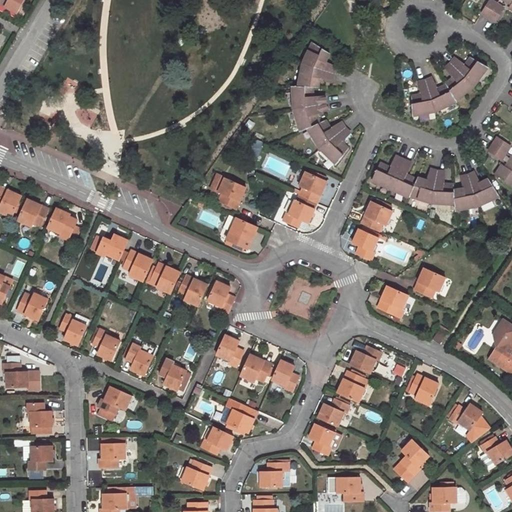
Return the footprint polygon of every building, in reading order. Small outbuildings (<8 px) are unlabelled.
[(0,0),(0,3),(18,13),(24,0),(0,0)] [(485,14),(488,16),(497,3),(491,0),(489,0),(482,12),(485,14)] [(497,3),(488,16),(492,18),(495,20),(503,7),(497,3)] [(302,63),(333,73),(335,69),(336,67),(326,62),(330,53),(313,42),(302,63)] [(453,60),(449,63),(473,86),(487,67),(471,58),(465,65),(454,58),(453,60)] [(332,77),(333,73),(302,63),(298,86),(313,87),(318,87),(319,77),(332,80),(332,77)] [(446,83),(446,85),(456,100),(473,86),(449,63),(447,66),(445,68),(453,77),(446,83)] [(428,78),(425,80),(435,111),(457,101),(456,100),(446,85),(436,89),(431,78),(428,78)] [(435,111),(425,80),(421,81),(418,82),(421,94),(410,96),(412,116),(435,111)] [(314,97),(313,87),(298,86),(292,85),(293,108),(325,103),(325,99),(324,97),(314,97)] [(326,106),(325,103),(293,108),(300,130),(307,127),(319,122),(316,114),(327,108),(326,106)] [(325,120),(319,122),(307,127),(319,148),(345,127),(343,124),(341,122),(331,128),(325,120)] [(347,130),(345,127),(319,148),(336,163),(348,147),(341,141),(350,132),(347,130)] [(263,141),(251,136),(253,152),(257,154),(263,141)] [(494,141),(492,144),(505,153),(510,145),(496,137),(494,141)] [(505,153),(492,144),(490,147),(488,150),(502,158),(505,153)] [(389,187),(402,158),(399,157),(395,155),(390,167),(379,162),(371,180),(389,187)] [(511,156),(506,166),(502,164),(495,174),(511,184),(511,156)] [(407,160),(402,158),(389,187),(409,194),(416,179),(406,174),(411,162),(407,160)] [(417,177),(416,179),(409,194),(431,201),(437,170),(434,169),(430,168),(427,180),(417,177)] [(441,170),(437,170),(431,201),(455,203),(454,189),(453,183),(443,184),(444,171),(441,170)] [(303,187),(299,195),(317,203),(327,181),(323,179),(314,175),(307,172),(306,171),(299,185),(303,187)] [(471,173),(467,174),(478,205),(499,195),(488,178),(480,181),(474,171),(471,173)] [(463,188),(454,189),(455,203),(456,209),(478,205),(467,174),(464,175),(461,176),(463,188)] [(246,187),(225,178),(218,192),(222,193),(219,200),(236,209),(246,187)] [(0,187),(0,188),(0,211),(12,217),(21,197),(0,187)] [(27,199),(18,220),(31,226),(33,223),(40,227),(49,209),(27,199)] [(286,212),(283,220),(297,226),(301,219),(308,222),(314,209),(295,200),(289,213),(286,212)] [(371,201),(361,223),(379,231),(382,223),(386,225),(393,210),(390,209),(383,206),(374,202),(371,201)] [(56,208),(47,228),(61,234),(60,237),(68,240),(68,239),(74,227),(75,225),(67,221),(70,215),(56,208)] [(237,217),(227,239),(239,244),(237,248),(243,251),(245,247),(248,248),(258,227),(237,217)] [(74,227),(68,239),(74,241),(79,229),(74,227)] [(364,227),(363,230),(378,238),(385,241),(387,236),(381,233),(380,235),(364,227)] [(378,238),(363,230),(359,229),(353,242),(359,245),(356,253),(371,260),(374,253),(372,251),(378,238)] [(105,254),(119,260),(128,241),(114,234),(111,242),(103,238),(103,239),(98,251),(96,253),(104,257),(105,254)] [(98,251),(103,239),(96,237),(91,248),(98,251)] [(239,244),(227,239),(225,243),(237,248),(239,244)] [(129,275),(143,282),(153,260),(131,251),(123,267),(131,271),(129,275)] [(171,293),(180,273),(158,263),(156,268),(150,280),(158,284),(156,287),(171,293)] [(150,280),(156,268),(153,267),(147,282),(156,287),(158,284),(150,280)] [(445,277),(424,267),(414,289),(432,297),(435,289),(439,291),(445,277)] [(0,274),(0,302),(2,304),(9,287),(2,283),(5,277),(0,274)] [(198,306),(208,285),(186,275),(178,293),(186,296),(184,300),(198,306)] [(2,283),(9,287),(12,280),(5,277),(2,283)] [(228,313),(235,297),(228,294),(231,288),(216,282),(208,300),(222,307),(221,309),(228,313)] [(408,294),(388,285),(378,307),(395,315),(398,308),(402,309),(408,294)] [(25,293),(17,310),(38,320),(48,300),(34,293),(32,297),(25,293)] [(74,320),(75,318),(67,314),(60,329),(67,332),(64,339),(68,341),(78,346),(87,326),(74,320)] [(76,316),(75,318),(74,320),(87,326),(89,321),(76,316)] [(511,325),(506,322),(501,330),(495,331),(493,335),(496,347),(489,359),(511,373),(511,325)] [(439,328),(448,334),(450,331),(440,325),(439,328)] [(90,343),(93,344),(100,329),(97,328),(90,343)] [(100,329),(93,344),(101,347),(98,354),(102,356),(111,360),(120,341),(107,335),(107,333),(100,329)] [(438,331),(433,339),(440,344),(445,335),(438,331)] [(239,341),(225,335),(216,355),(230,361),(229,364),(237,367),(244,352),(236,348),(239,341)] [(126,358),(133,344),(129,342),(122,357),(126,358)] [(140,347),(133,344),(126,358),(134,362),(131,369),(135,371),(144,375),(154,356),(139,349),(140,347)] [(350,365),(370,373),(376,360),(379,361),(380,358),(382,353),(367,346),(364,354),(357,351),(350,365)] [(250,355),(241,375),(254,381),(255,378),(264,382),(266,376),(270,368),(272,364),(250,355)] [(166,358),(159,374),(167,377),(164,384),(168,386),(178,390),(187,371),(173,365),(174,362),(166,358)] [(280,360),(272,379),(287,386),(286,389),(292,391),(299,376),(292,373),(294,367),(280,360)] [(6,373),(6,387),(27,387),(27,372),(20,372),(20,364),(3,364),(3,373),(6,373)] [(352,369),(351,372),(365,378),(366,376),(352,369)] [(338,393),(358,402),(364,388),(361,387),(365,378),(351,372),(348,371),(338,393)] [(27,372),(27,387),(28,390),(39,390),(38,372),(27,372)] [(415,379),(409,391),(409,392),(417,395),(415,398),(428,404),(438,383),(417,374),(415,379)] [(406,389),(409,391),(415,379),(411,377),(406,389)] [(100,407),(115,414),(119,407),(125,410),(132,396),(111,386),(104,399),(102,399),(98,406),(100,407)] [(336,396),(335,399),(350,405),(351,402),(336,396)] [(237,411),(240,402),(230,398),(226,406),(233,409),(237,411)] [(319,418),(338,426),(343,413),(346,414),(350,405),(335,399),(332,407),(325,404),(319,418)] [(248,433),(258,410),(240,402),(237,411),(233,409),(227,423),(246,432),(248,433)] [(31,427),(51,426),(51,411),(44,411),(44,403),(28,403),(27,413),(31,412),(31,427)] [(447,416),(450,418),(459,405),(456,403),(447,416)] [(459,405),(450,418),(457,423),(458,422),(470,429),(482,412),(470,404),(466,410),(459,405)] [(113,421),(115,414),(100,407),(97,413),(113,421)] [(64,417),(63,410),(53,410),(53,418),(64,417)] [(318,425),(335,432),(336,430),(319,422),(318,425)] [(246,432),(227,423),(225,427),(244,435),(246,432)] [(329,445),(335,432),(318,425),(315,424),(309,437),(317,440),(313,448),(328,455),(331,446),(329,445)] [(233,436),(214,427),(208,440),(205,439),(201,447),(217,454),(220,446),(227,449),(233,436)] [(329,445),(331,446),(336,448),(342,435),(335,432),(329,445)] [(481,445),(495,437),(492,433),(479,442),(481,445)] [(495,436),(495,437),(481,445),(486,453),(488,451),(495,464),(511,453),(511,449),(506,440),(500,444),(495,436)] [(406,455),(394,469),(405,480),(408,483),(421,469),(419,466),(429,456),(412,439),(401,451),(406,455)] [(99,459),(100,468),(119,467),(119,459),(126,458),(125,443),(102,444),(102,458),(99,459)] [(52,446),(31,446),(31,461),(29,461),(29,470),(46,470),(45,461),(53,461),(52,446)] [(191,468),(188,467),(187,467),(182,480),(203,489),(212,467),(194,460),(194,461),(191,468)] [(284,470),(284,462),(269,463),(268,463),(268,471),(260,471),(261,486),(281,486),(281,484),(290,484),(289,470),(284,470)] [(344,492),(344,501),(364,500),(363,492),(360,492),(360,478),(336,478),(337,493),(344,492)] [(117,487),(117,494),(107,494),(103,494),(103,508),(101,508),(100,511),(119,511),(119,509),(135,509),(135,487),(117,487)] [(453,487),(441,488),(433,488),(433,503),(430,503),(431,511),(450,510),(450,502),(457,502),(457,501),(456,488),(456,487),(453,487)] [(456,488),(457,501),(466,500),(465,491),(461,487),(456,488)] [(31,511),(53,511),(53,499),(46,499),(46,490),(29,491),(29,500),(32,500),(31,511)] [(273,509),(273,500),(257,500),(254,501),(253,511),(276,511),(277,509),(273,509)] [(185,511),(184,511),(207,511),(207,502),(188,503),(188,511),(185,511)]
